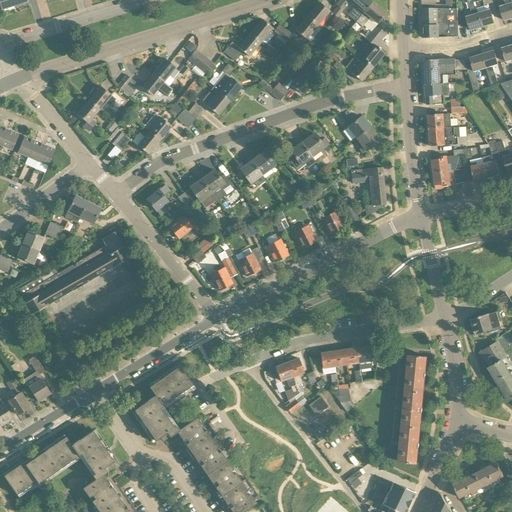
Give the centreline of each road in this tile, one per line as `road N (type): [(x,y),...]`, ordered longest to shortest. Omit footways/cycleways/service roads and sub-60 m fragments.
road 1 (residential): [(113,194),(194,149),(338,101),(405,90)]
road 2 (residential): [(20,84),(275,0)]
road 3 (residential): [(0,451),(215,318)]
road 4 (residential): [(213,376),(298,341),(444,319)]
road 5 (residential): [(215,318),(422,217)]
road 6 (residential): [(215,318),(113,194)]
road 7 (residential): [(0,46),(145,0)]
road 8 (residential): [(422,217),(405,90)]
